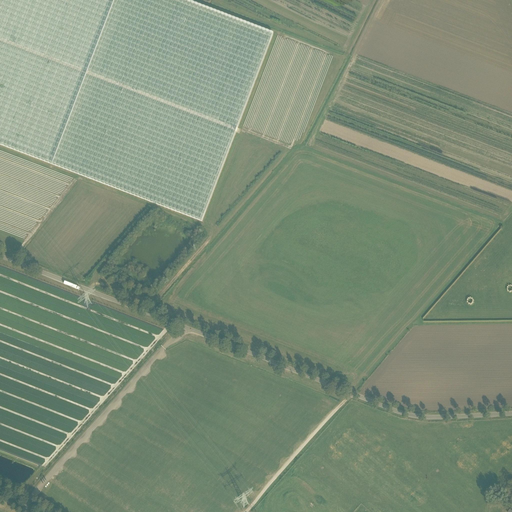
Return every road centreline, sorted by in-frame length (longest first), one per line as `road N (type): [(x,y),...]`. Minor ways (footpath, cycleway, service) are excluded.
road 1 (unclassified): [(511,413),(404,414),(0,256)]
road 2 (track): [(28,511),(184,328)]
road 3 (track): [(246,511),(351,393)]
